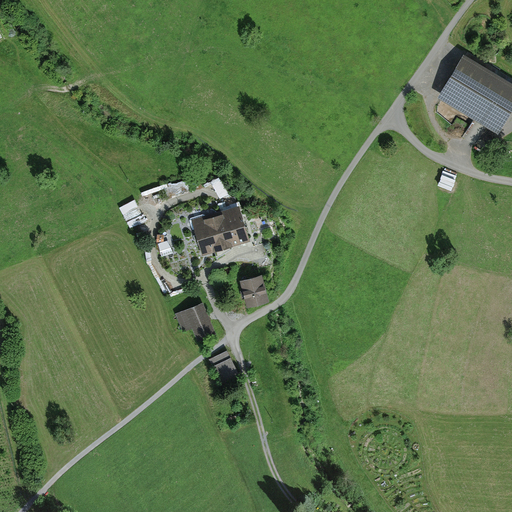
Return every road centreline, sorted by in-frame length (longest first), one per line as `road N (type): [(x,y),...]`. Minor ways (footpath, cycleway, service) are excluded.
road 1 (residential): [(511,180),(431,156),(394,116),(472,0)]
road 2 (track): [(229,337),(19,511)]
road 3 (track): [(229,337),(277,484),(303,511)]
